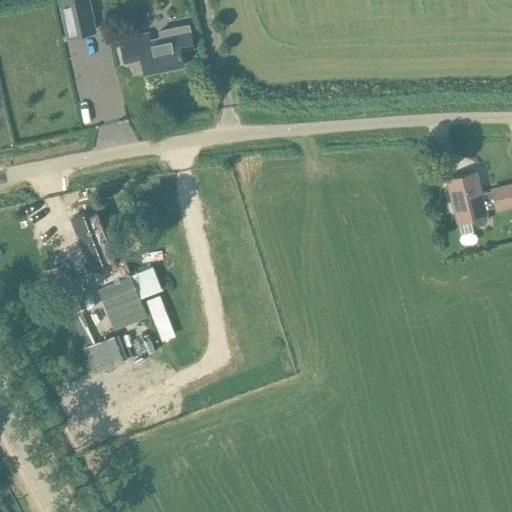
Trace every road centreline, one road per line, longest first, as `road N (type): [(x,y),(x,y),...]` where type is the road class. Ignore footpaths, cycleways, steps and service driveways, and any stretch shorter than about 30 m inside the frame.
road 1 (residential): [(511,120),(379,122),(0,178)]
road 2 (unknown): [(227,143),(203,0)]
